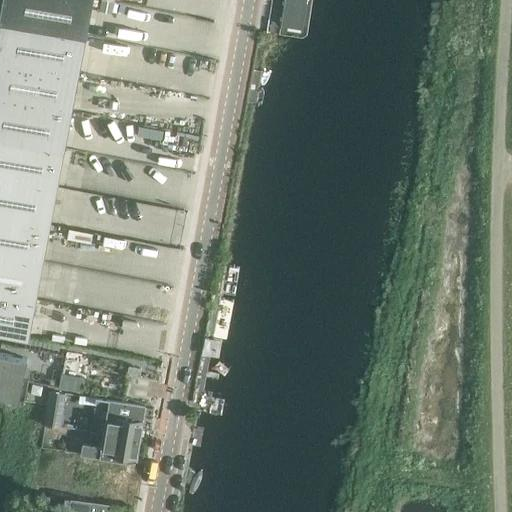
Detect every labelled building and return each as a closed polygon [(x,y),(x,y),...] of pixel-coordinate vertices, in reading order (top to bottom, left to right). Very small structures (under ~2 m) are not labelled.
[(1,0),(0,8),(0,331),(29,336),(92,0),(1,0)] [(281,0),(274,44),(309,48),(316,0),(281,0)] [(27,358),(0,352),(0,392),(19,397),(27,358)] [(83,389),(86,376),(63,371),(61,384),(83,389)] [(34,383),(32,391),(40,393),(42,385),(34,383)] [(47,422),(64,424),(68,391),(51,389),(47,422)] [(110,399),(109,400),(104,434),(140,440),(143,421),(136,420),(139,404),(110,399)] [(140,440),(104,434),(102,446),(83,442),(81,454),(126,462),(127,457),(137,458),(140,440)] [(103,511),(105,505),(102,504),(73,500),(71,511),(76,511),(103,511)]
